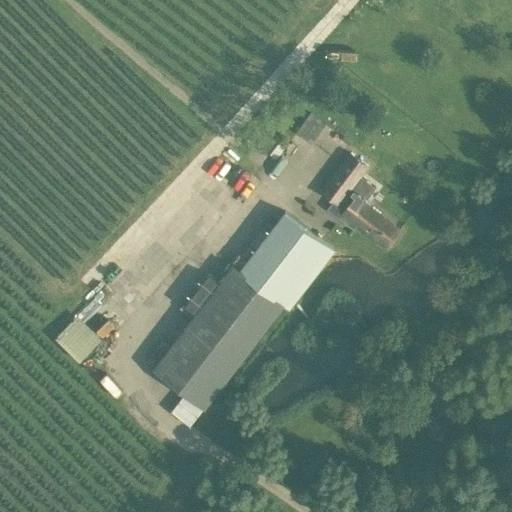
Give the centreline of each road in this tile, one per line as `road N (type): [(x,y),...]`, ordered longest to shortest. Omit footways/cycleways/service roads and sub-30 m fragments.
road 1 (track): [(224,135),(281,182),(122,367),(179,429),(308,511)]
road 2 (track): [(72,0),(224,135)]
road 3 (track): [(224,135),(349,0)]
